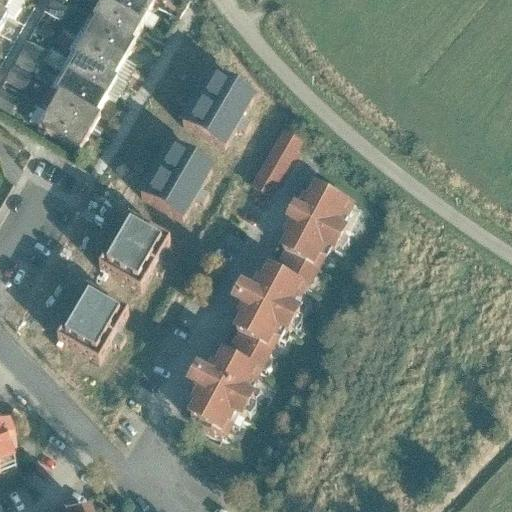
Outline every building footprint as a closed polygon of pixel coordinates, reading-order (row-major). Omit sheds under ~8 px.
[(0,0),(0,10),(6,14),(14,0),(0,0)] [(106,0),(104,3),(144,25),(155,6),(153,5),(143,0),(106,0)] [(144,25),(104,3),(94,21),(97,22),(134,43),(144,25)] [(0,29),(8,15),(6,14),(0,10),(0,29)] [(85,42),(126,64),(137,45),(134,43),(97,22),(85,42)] [(116,81),(126,64),(85,42),(76,58),(78,59),(116,81)] [(11,86),(31,93),(45,51),(25,44),(11,86)] [(67,77),(107,99),(118,81),(116,81),(78,59),(67,77)] [(67,77),(58,94),(60,95),(98,116),(107,99),(67,77)] [(212,79),(198,105),(239,129),(242,124),(254,104),(212,79)] [(0,95),(0,110),(12,117),(20,101),(2,92),(0,95)] [(50,113),(91,136),(101,118),(98,116),(60,95),(50,113)] [(190,117),(183,131),(224,154),(236,134),(239,129),(198,105),(190,117)] [(50,113),(40,131),(81,154),(91,136),(50,113)] [(274,205),(305,150),(287,139),(255,194),(274,205)] [(171,151),(156,177),(198,201),(200,196),(212,175),(171,151)] [(149,189),(141,202),(183,226),(195,206),(198,201),(156,177),(149,189)] [(277,274),(311,292),(327,263),(325,263),(329,254),(338,259),(353,233),(345,228),(356,208),(318,189),(312,202),(308,200),(301,211),(297,209),(288,225),(292,227),(286,238),(289,240),(282,254),(286,256),(277,274)] [(114,249),(100,274),(141,298),(153,277),(156,272),(159,267),(171,247),(129,223),(114,249)] [(229,363),(263,380),(282,348),(279,347),(283,340),(292,344),(306,317),(300,314),(311,292),(277,274),(273,273),(265,288),(261,286),(255,297),(245,291),(234,311),(245,317),(241,324),(244,326),(237,341),(240,343),(229,363)] [(73,320),(58,346),(99,370),(111,349),(114,344),(117,339),(129,319),(88,295),(73,320)] [(198,412),(189,427),(230,448),(240,428),(245,430),(260,404),(253,400),(263,380),(229,363),(226,361),(219,374),(216,373),(212,380),(201,374),(189,396),(200,402),(195,411),(198,412)] [(0,483),(17,477),(10,456),(18,452),(13,437),(0,442),(0,435),(1,435),(0,431),(0,483)]
